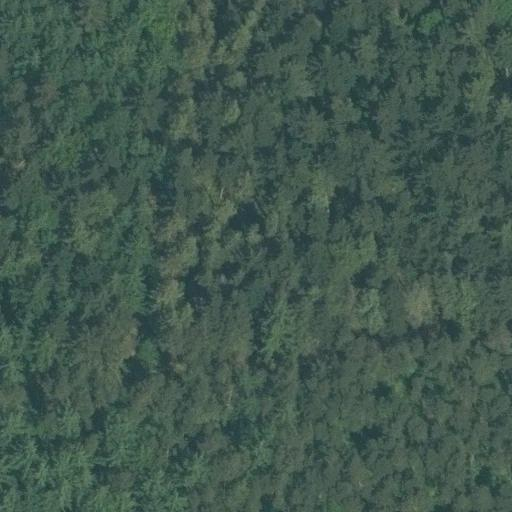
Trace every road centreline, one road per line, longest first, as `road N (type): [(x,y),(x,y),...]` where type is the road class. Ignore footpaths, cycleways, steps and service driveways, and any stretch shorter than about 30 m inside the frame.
road 1 (track): [(124,395),(153,244),(137,152),(142,0)]
road 2 (track): [(124,395),(511,364)]
